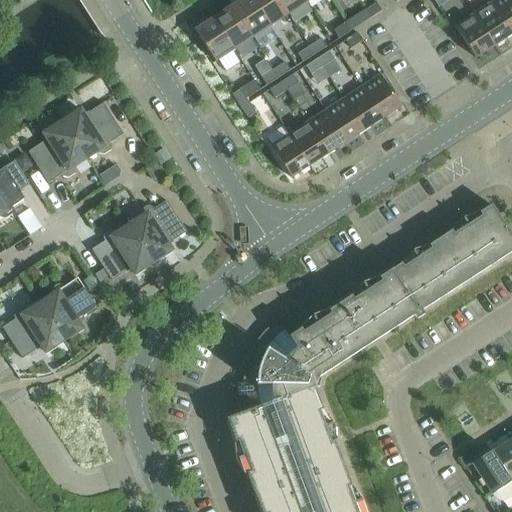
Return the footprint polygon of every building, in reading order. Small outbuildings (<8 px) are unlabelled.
[(252,39),(270,27),(252,0),(242,0),(231,7),(252,39)] [(252,0),(270,27),(288,15),(277,0),(252,0)] [(306,3),(303,0),(277,0),(288,15),(306,3)] [(511,35),(511,34),(511,0),(496,0),(491,3),(511,35)] [(364,11),(369,20),(381,12),(376,3),(364,11)] [(473,15),(493,47),(511,35),(491,3),(473,15)] [(213,19),(233,51),(252,39),(231,7),(213,19)] [(493,47),(473,15),(454,27),(475,59),(493,47)] [(233,51),(213,19),(194,31),(215,63),(233,51)] [(333,31),(338,39),(350,32),(344,23),(333,31)] [(345,41),(350,50),(362,42),(356,33),(345,41)] [(308,47),(314,55),(326,47),(320,39),(308,47)] [(314,55),(308,47),(296,55),(302,63),(314,55)] [(316,59),(322,68),(333,60),(328,52),(316,59)] [(322,68),(316,59),(305,67),(310,75),(322,68)] [(272,70),(278,79),(289,71),(284,63),(272,70)] [(278,79),(272,70),(260,78),(266,87),(278,79)] [(280,83),(286,91),(297,84),(292,75),(280,83)] [(361,88),(381,120),(400,107),(379,76),(361,88)] [(239,107),(247,102),(245,99),(259,91),(253,81),(231,95),(239,107)] [(286,91),(280,83),(268,91),(274,99),(286,91)] [(343,100),(363,131),(381,120),(361,88),(343,100)] [(325,112),(345,143),(363,131),(343,100),(325,112)] [(247,102),(239,107),(246,119),(255,113),(247,102)] [(61,123),(85,160),(97,152),(98,155),(103,156),(110,151),(111,146),(109,144),(123,135),(102,104),(88,113),(90,116),(85,120),(78,109),(69,115),(68,118),(61,123)] [(306,123),(327,155),(345,143),(325,112),(306,123)] [(85,160),(61,123),(54,127),(51,126),(41,133),(48,144),(43,147),(41,144),(27,153),(48,184),(61,176),(62,178),(67,179),(74,175),(75,170),(73,167),(85,160)] [(288,135),(309,167),(327,155),(306,123),(288,135)] [(309,167),(288,135),(270,147),(290,179),(309,167)] [(153,156),(159,166),(169,159),(163,150),(153,156)] [(28,163),(23,156),(15,161),(22,171),(27,168),(28,163)] [(154,163),(145,169),(153,182),(163,176),(154,163)] [(116,166),(108,172),(114,182),(119,178),(120,173),(120,172),(116,166)] [(0,218),(5,220),(11,215),(12,210),(11,208),(24,199),(4,168),(0,170),(0,218)] [(128,226),(152,263),(159,259),(162,259),(172,253),(165,242),(170,239),(172,242),(186,233),(166,202),(153,210),(151,208),(146,207),(139,211),(138,216),(140,219),(128,226)] [(362,511),(361,501),(352,487),(351,488),(334,442),(335,442),(333,425),(323,411),(322,411),(314,390),(318,388),(319,383),(314,374),(511,246),(511,248),(511,238),(491,206),(478,214),(478,213),(462,219),(450,231),(451,232),(428,247),(427,246),(411,252),(400,264),(400,265),(287,338),(277,321),(271,325),(266,330),(261,335),(257,340),(253,346),(250,352),(247,358),(245,364),(243,371),(242,377),(242,384),(235,384),(235,392),(236,400),(238,407),(240,414),(225,420),(234,444),(233,444),(235,461),(244,475),(245,475),(259,511),(362,511)] [(152,263),(128,226),(117,234),(115,231),(110,230),(103,235),(102,240),(104,242),(91,251),(111,282),(125,273),(123,269),(128,266),(135,277),(145,271),(145,267),(152,263)] [(90,276),(82,282),(89,292),(96,286),(90,276)] [(39,304),(63,341),(70,337),(73,337),(82,331),(75,320),(80,317),(83,320),(97,311),(76,280),(63,288),(62,286),(57,285),(50,289),(49,294),(51,297),(39,304)] [(63,341),(39,304),(27,312),(26,310),(21,309),(14,313),(13,318),(14,320),(1,329),(22,360),(36,351),(33,347),(39,344),(46,355),(55,349),(56,345),(63,341)] [(511,480),(511,447),(509,442),(491,453),(490,452),(511,486),(511,485),(509,482),(511,480)] [(474,482),(480,478),(491,495),(493,498),(495,500),(499,502),(502,503),(511,497),(511,486),(490,452),(471,465),(473,468),(467,472),(474,482)]
